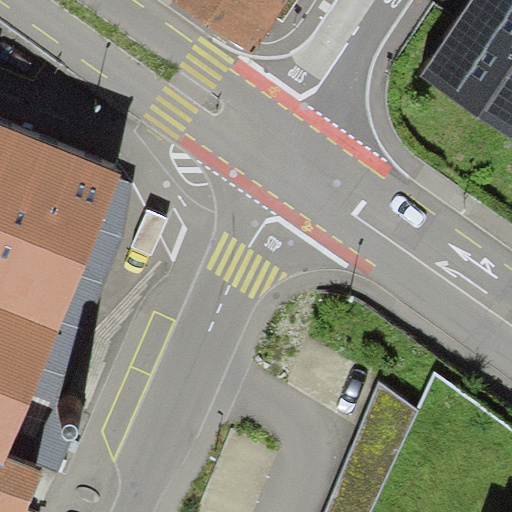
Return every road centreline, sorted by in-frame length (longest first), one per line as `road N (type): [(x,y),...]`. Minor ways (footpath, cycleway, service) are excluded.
road 1 (residential): [(125,511),(284,155)]
road 2 (tertiary): [(284,155),(511,317)]
road 3 (tertiary): [(67,0),(284,155)]
road 4 (residential): [(284,155),(370,0)]
